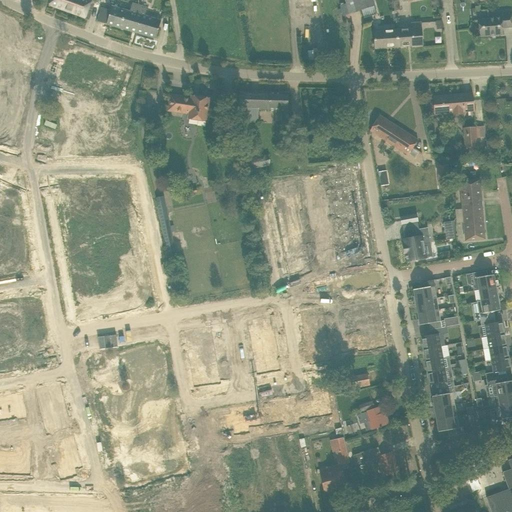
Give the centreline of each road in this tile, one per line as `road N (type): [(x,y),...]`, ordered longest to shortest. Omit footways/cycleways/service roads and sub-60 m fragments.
road 1 (residential): [(352,77),(228,71),(50,21)]
road 2 (residential): [(284,294),(301,388),(188,408),(168,318)]
road 3 (residential): [(28,168),(136,169),(168,318)]
road 4 (residential): [(0,482),(100,483),(69,370)]
road 5 (residential): [(386,275),(352,77)]
road 6 (residential): [(422,452),(386,275)]
road 7 (residential): [(511,72),(352,77)]
road 8 (residential): [(28,168),(29,100),(50,21)]
road 9 (residential): [(386,275),(511,256)]
